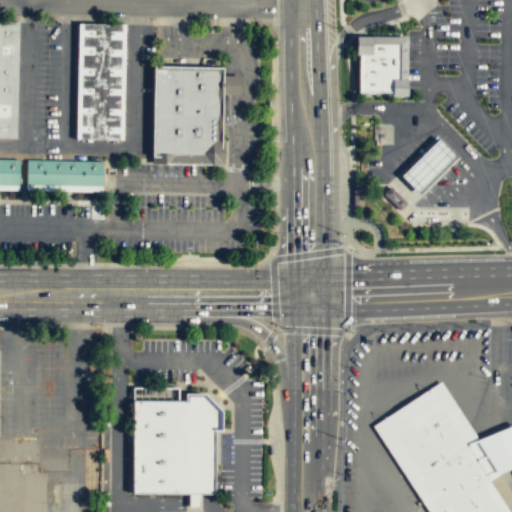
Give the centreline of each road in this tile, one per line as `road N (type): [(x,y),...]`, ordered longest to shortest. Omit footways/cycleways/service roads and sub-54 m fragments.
road 1 (secondary): [(0,294),(308,296)]
road 2 (secondary): [(308,296),(301,0)]
road 3 (secondary): [(145,293),(179,319),(238,319),(256,327),(283,363),(308,429)]
road 4 (secondary): [(306,511),(308,296)]
road 5 (secondary): [(308,296),(511,290)]
road 6 (residential): [(99,0),(301,5)]
